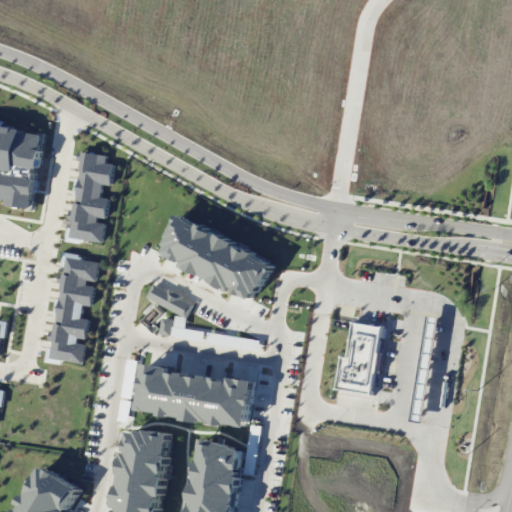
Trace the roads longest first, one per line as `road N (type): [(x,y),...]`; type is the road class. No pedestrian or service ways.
road 1 (residential): [(511,233),(337,207),(268,188),(0,49)]
road 2 (residential): [(0,71),(234,196)]
